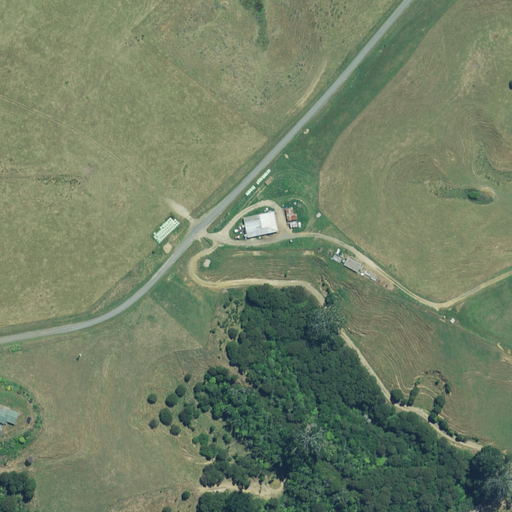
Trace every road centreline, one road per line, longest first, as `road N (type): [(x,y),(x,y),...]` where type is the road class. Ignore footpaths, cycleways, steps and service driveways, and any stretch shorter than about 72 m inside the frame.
road 1 (unclassified): [(407,0),(134,295),(95,320),(0,341)]
road 2 (track): [(511,456),(462,439),(402,400),(314,288),(199,287),(189,277),(200,250),(191,230)]
